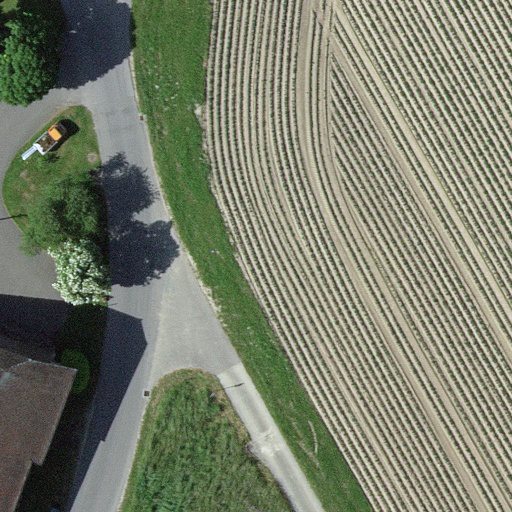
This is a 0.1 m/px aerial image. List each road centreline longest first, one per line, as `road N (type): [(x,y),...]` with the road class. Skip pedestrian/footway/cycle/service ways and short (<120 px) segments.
road 1 (tertiary): [(85,0),(120,133),(138,267),(125,377),(88,511)]
road 2 (track): [(138,267),(192,301),(311,511)]
